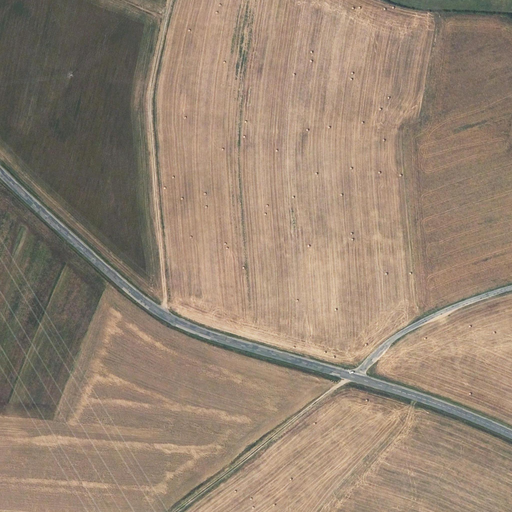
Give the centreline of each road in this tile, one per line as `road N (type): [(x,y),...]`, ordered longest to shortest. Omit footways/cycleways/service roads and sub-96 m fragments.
road 1 (tertiary): [(351,376),(165,316),(0,171)]
road 2 (track): [(165,316),(151,85),(170,0)]
road 3 (track): [(176,511),(351,376)]
road 4 (unclassified): [(511,289),(435,316),(351,376)]
road 5 (tertiary): [(511,434),(351,376)]
